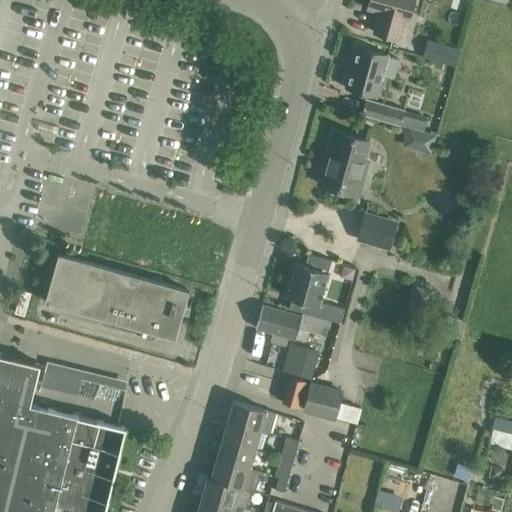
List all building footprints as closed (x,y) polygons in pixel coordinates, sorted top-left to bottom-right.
[(408,21),(413,0),(369,0),(367,9),(379,12),(373,32),(398,39),(404,20),(408,21)] [(345,88),(365,93),(376,97),(382,75),(393,79),(398,60),(387,57),(388,54),(357,46),(345,88)] [(366,101),(362,115),(400,126),(404,112),(366,101)] [(405,127),(403,133),(409,135),(406,147),(418,151),(423,132),(405,127)] [(323,185),(342,191),(358,195),(363,176),(359,174),(368,141),(333,131),(326,157),(331,159),(323,185)] [(358,239),(391,249),(398,223),(365,213),(358,239)] [(295,263),(285,296),(299,300),(297,310),(302,312),(330,319),(340,322),(344,308),(320,301),(331,260),(308,253),(304,265),(295,263)] [(45,302),(175,338),(189,290),(58,254),(45,302)] [(332,286),(349,290),(355,267),(337,262),(332,286)] [(433,291),(417,286),(409,310),(425,316),(433,291)] [(15,313),(24,316),(31,293),(21,290),(15,313)] [(301,316),(262,305),(256,328),(272,333),(270,340),(271,342),(285,346),(287,345),(289,337),(294,339),(295,336),(296,336),(299,328),(326,335),(330,319),(302,312),(301,316)] [(463,320),(444,315),(439,336),(458,341),(463,320)] [(289,372),(308,377),(310,378),(318,353),(296,347),(289,372)] [(0,511),(104,511),(126,427),(31,401),(40,364),(0,354),(0,511)] [(47,362),(41,386),(65,392),(71,368),(47,362)] [(282,402),(297,406),(305,381),(290,377),(282,402)] [(336,420),(343,391),(312,383),(304,411),(336,420)] [(266,410),(233,400),(227,420),(260,430),(266,410)] [(511,423),(495,419),(489,442),(511,448),(511,423)] [(260,430),(227,420),(222,440),(255,450),(260,430)] [(299,441),(287,437),(281,457),(293,460),(299,441)] [(249,468),(255,450),(222,440),(216,459),(249,468)] [(293,460),(281,457),(276,476),(281,478),(288,480),(293,460)] [(216,459),(210,479),(251,492),(254,493),(260,472),(216,459)] [(207,478),(202,496),(236,506),(242,508),(243,507),(247,508),(251,492),(210,479),(207,478)] [(288,480),(281,478),(277,490),(284,492),(288,480)] [(202,496),(197,511),(241,511),(242,508),(202,496)] [(316,511),(275,501),(274,504),(271,511),(316,511)] [(267,502),(264,511),(271,511),(274,504),(267,502)]
